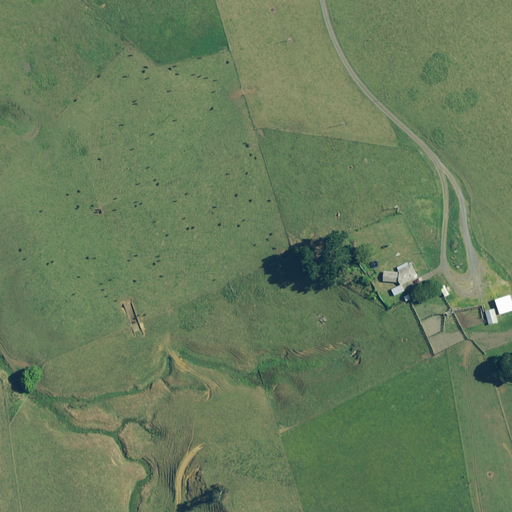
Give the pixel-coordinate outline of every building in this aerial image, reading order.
[(410,265),(408,263),(399,267),(401,272),(385,271),(385,280),(400,281),(402,285),(419,277),(413,264),(410,265)] [(450,286),(447,281),(441,285),(444,290),(450,286)] [(406,291),(403,285),(393,289),(396,295),(406,291)] [(511,310),(511,296),(511,295),(497,300),(501,314),(511,310)] [(499,322),(496,308),(487,311),(490,324),(499,322)]
